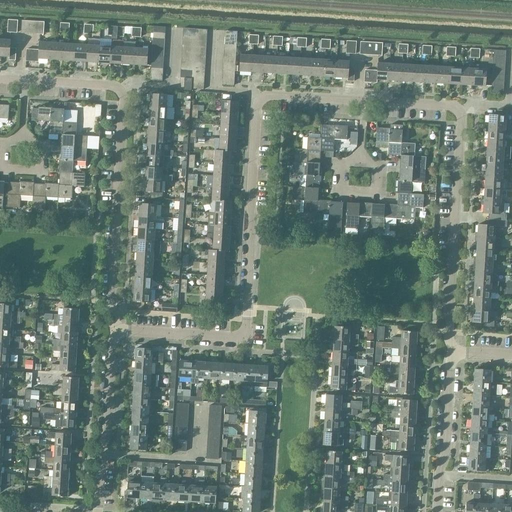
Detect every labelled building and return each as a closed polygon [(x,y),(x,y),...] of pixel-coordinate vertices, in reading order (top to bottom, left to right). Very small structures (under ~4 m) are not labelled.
[(8,33),(11,33),(17,33),(18,21),(8,20),(8,33)] [(34,22),(34,34),(43,35),(44,22),(34,22)] [(0,56),(9,57),(10,49),(10,41),(0,40),(0,56)] [(346,53),(355,54),(356,42),(347,41),(346,53)] [(39,59),(51,60),(52,43),(39,43),(39,50),(39,59)] [(51,60),(63,60),(64,44),(52,43),(51,60)] [(373,43),(372,55),(382,56),(382,43),(373,43)] [(63,60),(75,61),(76,45),(64,44),(63,60)] [(75,61),(87,62),(88,46),(76,45),(75,61)] [(87,62),(99,63),(100,46),(88,46),(87,62)] [(99,63),(111,64),(112,47),(100,46),(99,63)] [(111,64),(123,64),(124,48),(112,47),(111,64)] [(123,64),(134,65),(136,49),(124,48),(123,64)] [(136,49),(134,65),(147,66),(148,49),(136,49)] [(239,72),(252,72),(253,56),(240,55),(239,72)] [(252,72),(264,73),(265,56),(253,56),(252,72)] [(264,73),(276,74),(277,57),(265,56),(264,73)] [(276,74),(288,75),(289,58),(277,57),(276,74)] [(288,75),(300,75),(301,58),(289,58),(288,75)] [(300,75),(312,76),(313,59),(301,58),(300,75)] [(312,76),(324,77),(325,60),(313,59),(312,76)] [(324,77),(336,77),(337,61),(325,60),(324,77)] [(336,77),(348,78),(348,69),(349,61),(337,61),(336,77)] [(377,80),(389,81),(390,64),(378,63),(377,71),(377,80)] [(389,81),(401,81),(402,65),(390,64),(389,81)] [(401,81),(413,82),(414,65),(402,65),(401,81)] [(413,82),(425,83),(426,66),(414,65),(413,82)] [(425,83),(437,84),(438,67),(426,66),(425,83)] [(437,84),(449,84),(450,67),(438,67),(437,84)] [(449,84),(461,85),(462,68),(450,67),(449,84)] [(461,85),(473,86),(474,69),(462,68),(461,85)] [(474,69),(473,86),(485,86),(486,70),(474,69)] [(184,90),(191,91),(192,78),(184,78),(184,90)] [(151,94),(150,106),(167,108),(167,95),(151,94)] [(222,101),(221,113),(238,114),(239,102),(222,101)] [(0,118),(8,119),(9,105),(0,104),(0,118)] [(150,106),(149,119),(166,120),(171,120),(171,113),(166,113),(167,108),(150,106)] [(49,135),(62,135),(63,122),(64,110),(53,109),(53,108),(38,107),(38,116),(38,121),(50,122),(49,135)] [(64,110),(63,122),(77,123),(77,111),(67,110),(64,110)] [(489,115),(488,127),(511,128),(511,123),(506,123),(506,111),(497,111),(497,115),(489,115)] [(221,113),(220,126),(237,127),(238,114),(221,113)] [(149,119),(149,131),(165,132),(170,132),(171,120),(166,120),(149,119)] [(62,135),(61,148),(87,149),(88,136),(76,136),(77,123),(63,122),(62,135)] [(322,126),(321,138),(320,151),(321,151),(333,152),(334,139),(347,140),(348,126),(333,125),(333,126),(322,126)] [(388,155),(401,156),(402,143),(403,126),(390,125),(390,129),(377,128),(376,142),(389,143),(388,155)] [(220,126),(220,138),(236,139),(237,127),(220,126)] [(511,128),(488,127),(488,139),(504,141),(505,135),(511,135),(511,129),(511,128)] [(149,131),(148,143),(164,144),(165,138),(171,138),(171,132),(170,132),(165,132),(149,131)] [(88,136),(87,149),(99,150),(100,137),(88,136)] [(295,149),(294,162),(320,163),(321,151),(320,151),(321,138),(308,137),(307,150),(295,149)] [(220,138),(219,150),(219,151),(232,152),(236,152),(236,139),(220,138)] [(488,139),(487,152),(510,153),(511,148),(506,147),(506,141),(504,141),(488,139)] [(147,155),(164,156),(174,157),(174,151),(164,150),(164,144),(148,143),(147,155)] [(401,156),(400,168),(425,170),(426,157),(414,156),(415,144),(402,143),(401,156)] [(59,173),(60,173),(73,173),(73,161),(86,162),(87,149),(61,148),(61,158),(60,158),(59,172),(59,173)] [(215,150),(214,163),(231,164),(232,152),(219,151),(219,150),(215,150)] [(487,152),(486,164),(503,165),(503,159),(510,159),(510,153),(487,152)] [(147,155),(146,167),(163,169),(164,156),(147,155)] [(306,176),(305,188),(318,188),(318,189),(319,189),(320,174),(319,174),(320,163),(294,162),(293,175),(306,176)] [(214,163),(213,175),(230,176),(231,164),(214,163)] [(486,164),(486,176),(502,177),(503,165),(486,164)] [(146,167),(146,180),(162,181),(172,181),(172,175),(163,175),(163,169),(146,167)] [(397,194),(398,194),(411,194),(412,182),(424,183),(425,170),(400,168),(399,179),(398,179),(397,194)] [(60,173),(59,184),(58,198),(72,199),(73,186),(84,187),(85,174),(73,173),(60,173)] [(213,175),(213,188),(229,189),(230,176),(213,175)] [(486,176),(485,188),(501,189),(502,177),(486,176)] [(150,192),(150,198),(162,199),(163,193),(161,193),(162,181),(146,180),(145,192),(150,192)] [(21,196),(33,197),(34,184),(34,183),(20,182),(20,183),(8,182),(7,208),(20,208),(21,196)] [(33,197),(32,209),(45,210),(46,197),(58,198),(59,184),(45,183),(45,184),(34,184),(33,197)] [(303,213),(317,214),(317,200),(318,189),(318,188),(305,188),(293,187),(292,200),(304,201),(303,213)] [(212,201),(216,201),(229,201),(229,189),(213,188),(212,201)] [(485,188),(484,200),(501,201),(501,189),(485,188)] [(398,194),(397,205),(398,205),(397,219),(410,220),(411,207),(423,208),(424,195),(411,194),(398,194)] [(140,204),(139,216),(156,217),(157,205),(162,205),(162,199),(150,198),(149,204),(140,204)] [(317,200),(317,214),(329,215),(328,227),(341,228),(343,203),(332,202),(332,201),(317,200)] [(484,200),(483,213),(488,213),(488,219),(506,220),(506,214),(503,214),(504,206),(504,202),(501,201),(484,200)] [(216,201),(215,213),(232,214),(233,201),(229,201),(216,201)] [(359,216),(371,217),(372,204),(372,203),(358,202),(358,204),(347,203),(345,228),(358,229),(359,216)] [(371,217),(370,230),(384,231),(384,218),(397,219),(398,205),(397,205),(383,204),(383,205),(372,204),(371,217)] [(208,213),(208,219),(215,219),(214,226),(231,227),(232,214),(215,213),(208,213)] [(139,216),(138,228),(155,229),(163,230),(163,224),(164,218),(156,217),(139,216)] [(478,224),(478,237),(500,239),(500,232),(495,232),(495,226),(506,226),(506,220),(488,219),(487,225),(478,224)] [(207,233),(207,238),(230,239),(231,227),(214,226),(214,233),(207,233)] [(138,228),(138,240),(154,241),(155,229),(138,228)] [(477,249),(494,250),(499,251),(500,239),(478,237),(477,249)] [(204,250),(209,250),(213,250),(213,251),(225,251),(225,252),(229,252),(230,239),(207,238),(205,238),(204,250)] [(137,253),(154,254),(160,254),(161,242),(154,241),(138,240),(137,253)] [(477,249),(476,261),(493,263),(494,250),(477,249)] [(209,250),(208,263),(225,264),(225,252),(225,251),(213,251),(213,250),(209,250)] [(137,253),(136,265),(153,266),(154,254),(137,253)] [(476,261),(475,274),(492,275),(493,263),(476,261)] [(208,263),(207,275),(224,276),(225,264),(208,263)] [(136,265),(135,277),(152,278),(153,266),(136,265)] [(475,274),(475,286),(498,287),(498,281),(492,281),(492,275),(475,274)] [(207,275),(206,288),(223,289),(224,276),(207,275)] [(135,277),(135,289),(151,290),(152,278),(135,277)] [(475,286),(474,298),(490,299),(491,293),(497,293),(498,287),(475,286)] [(223,289),(206,288),(206,300),(222,302),(223,289)] [(135,289),(134,302),(150,303),(154,303),(155,290),(151,290),(135,289)] [(0,303),(0,316),(20,318),(25,318),(25,313),(20,312),(14,312),(14,305),(16,305),(16,299),(3,298),(2,304),(0,303)] [(474,298),(473,310),(490,311),(490,299),(474,298)] [(162,303),(162,312),(177,313),(178,304),(162,303)] [(54,315),(53,320),(78,322),(78,320),(79,309),(63,308),(62,315),(54,315)] [(473,310),(472,323),(485,323),(485,326),(494,327),(495,318),(496,318),(497,312),(490,311),(473,310)] [(0,316),(0,329),(10,330),(11,323),(19,324),(20,318),(0,316)] [(53,320),(53,326),(58,326),(58,333),(61,333),(77,334),(78,322),(53,320)] [(334,326),(334,339),(358,341),(359,335),(349,335),(350,328),(351,328),(351,327),(334,326)] [(0,329),(0,341),(18,343),(18,337),(13,337),(13,330),(10,330),(0,329)] [(392,338),(392,343),(417,345),(418,332),(402,331),(402,338),(392,338)] [(52,340),(52,345),(77,347),(77,334),(61,333),(61,340),(52,340)] [(334,339),(333,352),(348,353),(349,346),(358,346),(358,341),(334,339)] [(0,341),(0,354),(9,355),(9,348),(18,349),(18,343),(0,341)] [(392,343),(392,349),(398,349),(397,356),(401,357),(401,356),(416,357),(417,345),(392,343)] [(60,351),(60,358),(76,359),(77,347),(52,345),(51,351),(60,351)] [(136,348),(136,361),(152,362),(153,362),(162,363),(162,354),(152,353),(153,349),(136,348)] [(333,352),(332,364),(357,366),(357,360),(348,360),(348,353),(333,352)] [(0,354),(0,367),(17,368),(17,362),(11,362),(11,355),(9,355),(0,354)] [(386,362),(385,368),(391,368),(415,370),(416,357),(401,356),(401,357),(400,363),(391,363),(386,362)] [(76,359),(60,358),(59,365),(50,364),(50,370),(75,372),(76,359)] [(136,361),(135,373),(151,375),(152,362),(136,361)] [(179,377),(192,378),(193,362),(180,361),(179,377)] [(199,378),(204,379),(205,362),(193,362),(192,378),(191,384),(198,384),(199,378)] [(204,379),(217,379),(218,363),(205,362),(204,379)] [(218,363),(217,379),(223,380),(223,383),(229,384),(229,380),(230,364),(218,363)] [(229,380),(242,381),(243,365),(230,364),(229,380)] [(332,364),(331,377),(350,378),(350,371),(356,371),(357,366),(332,364)] [(242,386),(254,387),(256,366),(243,365),(242,381),(242,386)] [(256,366),(254,387),(267,388),(267,383),(268,366),(256,366)] [(366,366),(365,379),(371,379),(371,373),(373,373),(373,367),(372,367),(367,366),(366,366)] [(399,374),(399,381),(415,382),(415,370),(391,368),(390,374),(399,374)] [(475,369),(474,382),(490,383),(491,370),(475,369)] [(0,372),(0,385),(11,387),(12,381),(6,380),(6,374),(3,374),(3,373),(0,372)] [(135,373),(134,386),(150,387),(155,387),(156,375),(151,375),(135,373)] [(54,384),(53,389),(78,391),(79,378),(63,377),(62,384),(54,384)] [(331,377),(330,389),(346,390),(355,391),(355,385),(349,385),(350,378),(331,377)] [(389,389),(389,393),(414,395),(415,382),(399,381),(396,381),(390,380),(389,389)] [(473,395),(489,396),(495,396),(496,384),(490,383),(474,382),(473,395)] [(0,385),(0,398),(2,399),(2,392),(11,392),(11,387),(0,385)] [(134,386),(133,399),(150,400),(150,387),(134,386)] [(61,396),(61,402),(77,403),(78,391),(53,389),(53,395),(61,396)] [(31,390),(30,399),(38,400),(39,391),(34,390),(31,390)] [(326,395),(325,407),(350,409),(350,404),(341,403),(342,396),(326,395)] [(473,395),(472,407),(489,408),(489,407),(492,408),(492,403),(489,403),(489,396),(473,395)] [(0,398),(0,410),(10,411),(14,412),(15,411),(20,411),(20,408),(15,408),(15,406),(1,405),(2,399),(0,398)] [(392,406),(392,412),(417,414),(417,401),(402,400),(402,398),(397,398),(396,407),(392,406)] [(133,399),(132,411),(149,412),(150,400),(133,399)] [(40,408),(40,413),(52,414),(76,416),(77,403),(61,402),(61,409),(52,408),(40,408)] [(325,407),(324,420),(340,421),(343,421),(343,414),(350,415),(350,409),(325,407)] [(472,407),(472,420),(488,421),(491,421),(497,422),(497,417),(494,417),(494,415),(488,415),(489,408),(472,407)] [(0,410),(0,423),(3,424),(4,417),(14,417),(14,412),(10,411),(0,410)] [(132,411),(132,424),(148,425),(149,412),(132,411)] [(249,411),(248,424),(265,425),(266,412),(263,412),(249,411)] [(401,418),(400,425),(416,426),(417,414),(392,412),(391,417),(401,418)] [(76,416),(52,414),(51,420),(60,420),(59,427),(76,428),(76,416)] [(324,420),(324,432),(355,434),(355,429),(349,428),(339,428),(340,421),(324,420)] [(472,420),(471,432),(487,433),(487,434),(494,434),(494,428),(491,428),(492,422),(491,422),(491,421),(488,421),(472,420)] [(132,424),(131,436),(147,437),(148,425),(132,424)] [(248,424),(248,436),(264,437),(265,425),(248,424)] [(382,436),(390,437),(415,438),(416,426),(400,425),(400,432),(382,431),(382,436)] [(0,429),(0,441),(6,442),(7,436),(12,436),(13,430),(0,429)] [(55,439),(54,446),(70,446),(71,434),(46,432),(46,438),(55,439)] [(324,432),(323,445),(338,446),(338,448),(343,448),(343,439),(348,439),(355,440),(355,434),(324,432)] [(471,432),(470,445),(486,446),(487,434),(487,433),(471,432)] [(147,437),(131,436),(130,449),(146,450),(147,437)] [(240,436),(240,442),(247,442),(247,449),(263,450),(264,437),(248,436),(240,436)] [(390,437),(390,442),(396,443),(395,450),(398,450),(414,451),(415,438),(390,437)] [(0,441),(0,454),(11,455),(11,449),(6,449),(6,442),(3,442),(0,441)] [(470,445),(469,458),(485,459),(486,446),(470,445)] [(45,452),(45,457),(70,459),(70,446),(54,446),(54,452),(45,452)] [(247,449),(246,461),(262,462),(263,450),(247,449)] [(326,451),(326,464),(341,465),(342,458),(351,458),(351,453),(343,452),(326,451)] [(0,454),(0,466),(2,467),(2,460),(11,461),(11,455),(0,454)] [(385,455),(385,461),(390,461),(390,468),(409,469),(410,457),(394,456),(385,455)] [(373,468),(376,468),(376,457),(369,456),(368,467),(373,468)] [(53,464),(53,470),(69,471),(70,459),(45,457),(44,463),(53,464)] [(485,459),(469,458),(468,470),(485,471),(485,459)] [(246,461),(245,474),(262,475),(262,462),(246,461)] [(326,464),(325,476),(350,478),(355,478),(355,473),(343,472),(344,465),(341,465),(326,464)] [(0,466),(0,479),(10,480),(10,474),(1,474),(2,467),(0,466)] [(384,475),(383,480),(408,482),(409,469),(390,468),(390,475),(384,475)] [(44,477),(43,482),(68,484),(69,471),(53,470),(52,477),(44,477)] [(245,474),(245,487),(261,488),(262,475),(245,474)] [(322,481),(321,489),(324,489),(340,490),(340,483),(349,483),(355,484),(355,480),(356,478),(355,478),(350,478),(325,476),(325,480),(323,480),(322,481)] [(140,499),(141,482),(141,479),(128,478),(127,498),(140,499)] [(10,480),(0,479),(0,491),(0,485),(9,486),(10,480)] [(154,483),(153,499),(152,504),(160,504),(160,500),(165,500),(166,484),(166,479),(161,479),(160,484),(154,483)] [(199,486),(191,485),(190,502),(203,503),(204,486),(204,481),(199,480),(199,486)] [(383,480),(383,486),(389,486),(389,493),(407,494),(408,482),(383,480)] [(68,484),(43,482),(43,488),(52,489),(51,496),(67,497),(68,484)] [(140,499),(153,499),(154,483),(141,482),(140,499)] [(480,488),(481,483),(468,483),(467,490),(480,491),(480,488)] [(179,485),(166,484),(165,500),(178,501),(179,485)] [(191,485),(179,485),(178,501),(190,502),(191,485)] [(27,496),(27,497),(35,497),(36,496),(36,487),(28,486),(27,490),(27,495),(27,496)] [(217,487),(204,486),(203,503),(216,503),(217,487)] [(245,487),(244,499),(260,500),(261,488),(245,487)] [(321,489),(321,495),(322,497),(323,497),(323,501),(348,503),(348,497),(339,497),(340,490),(324,489),(321,489)] [(376,499),(376,505),(407,507),(407,494),(389,493),(388,500),(376,499)] [(466,503),(465,511),(478,511),(479,503),(480,503),(480,495),(474,495),(473,503),(466,503)] [(259,511),(260,500),(244,499),(243,511),(259,511)] [(323,501),(322,511),(340,511),(341,508),(348,508),(348,503),(323,501)] [(478,511),(491,511),(492,504),(480,503),(479,503),(478,511)]
